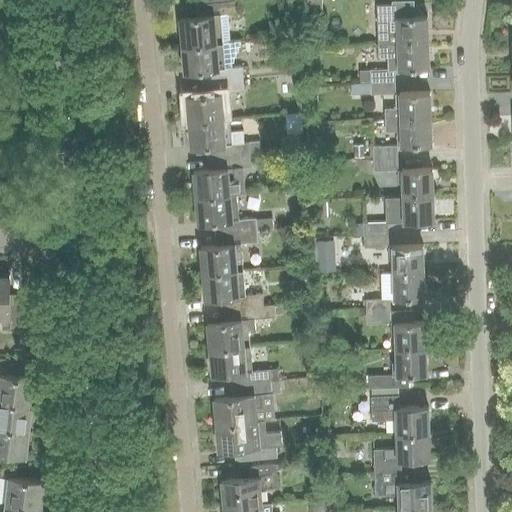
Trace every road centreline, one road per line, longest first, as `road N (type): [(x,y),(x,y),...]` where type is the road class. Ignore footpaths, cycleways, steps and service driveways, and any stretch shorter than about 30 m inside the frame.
road 1 (residential): [(187,511),(141,0)]
road 2 (residential): [(484,511),(474,0)]
road 3 (unclassified): [(105,511),(79,235)]
road 4 (unclassified): [(79,235),(59,0)]
